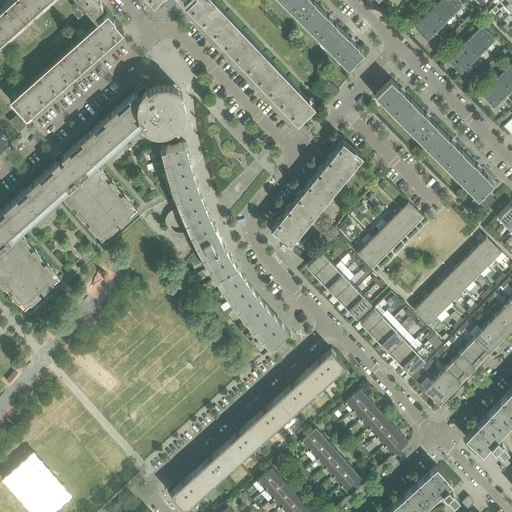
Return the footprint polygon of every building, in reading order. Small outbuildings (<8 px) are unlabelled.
[(0,41),(1,40),(46,0),(9,0),(0,8),(0,41)] [(93,12),(102,4),(103,4),(100,0),(76,0),(72,5),(78,11),(82,7),(85,8),(87,6),(93,12)] [(150,0),(153,3),(152,4),(153,4),(157,0),(160,0),(169,8),(177,0),(150,0)] [(315,105),(215,0),(183,0),(182,2),(186,6),(186,5),(297,121),(296,122),(315,105)] [(319,7),(312,0),(282,0),(304,22),(319,7)] [(453,14),(440,0),(431,8),(444,21),(452,13),(452,14),(453,14)] [(461,4),(457,0),(439,0),(440,0),(453,14),(454,13),(453,12),(461,4)] [(341,28),(333,20),(319,7),(304,22),(326,44),(341,28)] [(444,21),(431,8),(423,17),(437,30),(437,29),(444,21)] [(27,117),(98,54),(123,31),(114,21),(114,20),(113,19),(113,18),(108,12),(99,19),(10,98),(27,117)] [(437,30),(423,17),(414,25),(427,38),(435,30),(436,31),(437,30)] [(482,25),(473,34),(487,47),(487,46),(495,38),(482,25)] [(363,51),(354,42),(341,28),(326,44),(348,66),(363,51)] [(487,47),(473,34),(465,42),(478,54),(485,47),(486,48),(487,47)] [(478,54),(465,42),(457,50),(470,64),(471,63),(470,62),(478,54)] [(470,64),(457,50),(448,59),(461,72),(468,64),(469,64),(470,64)] [(511,72),(507,67),(499,75),(511,88),(511,87),(511,72)] [(511,88),(499,75),(490,84),(503,97),(504,96),(503,96),(511,88)] [(473,84),(478,78),(476,76),(470,81),(473,84)] [(416,104),(404,92),(391,78),(375,93),(401,119),(416,104)] [(340,89),(329,80),(323,87),(334,96),(333,95),(339,89),(339,90),(340,89)] [(120,195),(116,190),(118,188),(110,179),(107,181),(103,177),(106,174),(98,165),(83,179),(81,177),(89,169),(141,123),(143,125),(145,127),(148,128),(151,130),(154,130),(157,131),(161,131),(164,130),(167,129),(170,128),(172,127),(175,125),(179,120),(181,115),(184,116),(185,110),(185,104),(184,100),(182,96),(179,92),(175,89),(170,87),(171,83),(168,83),(163,82),(159,82),(155,83),(151,85),(147,88),(145,85),(137,92),(135,90),(129,96),(131,98),(118,110),(116,107),(110,113),(104,118),(106,121),(95,130),(93,128),(81,139),(83,141),(70,152),(68,150),(63,154),(61,151),(54,157),(57,160),(52,165),(54,167),(41,178),(39,176),(32,182),(26,187),(28,190),(18,199),(16,196),(4,207),(6,210),(0,214),(0,276),(0,277),(0,276),(0,280),(6,288),(8,286),(13,290),(10,292),(18,302),(21,300),(26,305),(30,302),(31,303),(40,294),(37,290),(40,288),(43,292),(52,284),(51,282),(56,278),(51,273),(53,271),(45,262),(43,264),(38,259),(41,257),(33,248),(30,250),(26,245),(28,243),(20,234),(6,247),(4,245),(12,238),(11,238),(68,188),(76,181),(78,183),(63,196),(71,205),(73,203),(77,208),(75,210),(83,219),(86,217),(90,222),(87,224),(95,233),(98,231),(103,236),(107,232),(108,234),(117,226),(114,222),(117,219),(120,223),(129,215),(128,214),(133,210),(128,204),(130,202),(122,193),(120,195)] [(503,97),(490,84),(481,92),(494,105),(502,97),(503,98),(503,97)] [(442,130),(430,117),(416,104),(401,119),(427,145),(442,130)] [(25,125),(22,121),(17,115),(10,121),(18,131),(19,130),(18,129),(24,124),(25,125)] [(511,115),(503,125),(511,133),(511,115)] [(468,156),(455,143),(442,130),(427,145),(452,171),(468,156)] [(290,242),(362,154),(357,149),(356,149),(355,148),(354,148),(342,139),(342,140),(341,141),(311,178),(291,203),(287,208),(277,220),(271,226),(271,225),(270,226),(282,236),(279,239),(284,243),(282,245),(288,250),(293,244),(290,242)] [(265,303),(257,293),(250,284),(243,274),(237,264),(231,254),(228,250),(221,237),(213,220),(208,209),(199,188),(195,176),(192,166),(189,154),(185,141),(165,145),(170,163),(175,182),(171,184),(176,196),(180,206),(178,206),(175,207),(171,209),(169,211),(167,214),(165,217),(164,220),(165,224),(165,227),(167,230),(169,233),(172,235),(175,236),(179,237),(182,237),(186,236),(188,235),(190,233),(191,234),(197,248),(205,262),(214,276),(223,290),(234,304),(224,311),(227,314),(236,307),(245,319),(254,331),(264,341),(270,347),(288,329),(281,321),(273,312),(265,303)] [(493,181),(481,169),(468,156),(452,171),(471,190),(478,196),(483,191),(493,181)] [(478,196),(471,190),(471,191),(469,193),(478,202),(485,195),(483,193),(484,192),(483,191),(478,196)] [(484,209),(495,198),(494,199),(488,193),(489,192),(485,195),(478,202),(478,203),(484,209)] [(423,215),(408,200),(401,208),(415,222),(423,215)] [(504,222),(511,214),(511,200),(497,215),(504,222)] [(415,222),(401,208),(393,215),(408,230),(415,222)] [(408,230),(393,215),(386,222),(401,237),(408,230)] [(401,237),(386,222),(379,229),(394,244),(401,237)] [(394,244),(379,229),(372,236),(387,251),(394,244)] [(501,250),(486,235),(479,243),(493,258),(501,250)] [(387,251),(372,236),(364,244),(379,258),(387,251)] [(303,249),(308,243),(304,240),(299,246),(303,249)] [(493,258),(479,243),(471,250),(486,265),(493,258)] [(379,258),(364,244),(357,251),(372,266),(379,258)] [(302,251),(296,246),(292,250),(298,255),(302,251)] [(313,271),(328,257),(321,249),(306,263),(313,271)] [(486,265),(471,250),(464,257),(479,272),(486,265)] [(320,279),(336,264),(328,257),(313,271),(320,279)] [(479,272),(464,257),(457,264),(472,279),(479,272)] [(327,286),(343,272),(336,264),(320,279),(327,286)] [(472,279),(457,264),(450,271),(465,286),(472,279)] [(465,286),(450,271),(442,279),(457,293),(465,286)] [(334,293),(350,279),(343,272),(327,286),(334,293)] [(341,301),(357,286),(350,279),(334,293),(341,301)] [(457,293),(442,279),(435,286),(450,301),(457,293)] [(348,308),(364,294),(357,286),(341,301),(348,308)] [(450,301),(435,286),(428,293),(443,308),(450,301)] [(443,308),(428,293),(421,300),(436,315),(443,308)] [(356,316),(371,302),(364,294),(348,308),(356,316)] [(511,301),(509,298),(502,306),(511,315),(511,301)] [(436,315),(421,300),(413,308),(428,323),(436,315)] [(367,328),(382,313),(375,305),(359,320),(367,328)] [(511,325),(511,315),(502,306),(495,313),(510,328),(511,325)] [(374,335),(389,320),(382,313),(367,328),(374,335)] [(510,328),(495,313),(488,321),(503,335),(510,328)] [(381,342),(396,328),(389,320),(374,335),(381,342)] [(503,335),(488,321),(480,328),(496,342),(503,335)] [(388,350),(403,335),(396,328),(381,342),(388,350)] [(496,342),(480,328),(473,335),(489,350),(496,342)] [(395,357),(410,343),(403,335),(388,350),(395,357)] [(489,350),(473,335),(466,343),(482,357),(489,350)] [(402,364),(417,350),(410,343),(395,357),(402,364)] [(482,357),(466,343),(459,350),(475,365),(482,357)] [(320,387),(345,364),(336,354),(336,353),(331,347),(320,357),(321,358),(318,360),(317,360),(305,371),(320,387)] [(409,372),(425,358),(417,350),(402,364),(409,372)] [(475,365),(459,350),(452,358),(468,372),(475,365)] [(468,372),(452,358),(445,365),(461,379),(468,372)] [(461,379),(445,365),(438,372),(453,387),(461,379)] [(17,373),(13,370),(6,379),(9,382),(17,373)] [(292,411),(320,387),(305,371),(293,381),(295,383),(292,386),(290,384),(277,395),(292,411)] [(453,387),(438,372),(431,380),(446,394),(453,387)] [(446,394),(431,380),(424,388),(439,402),(446,394)] [(353,408),(368,395),(359,386),(346,398),(344,400),(345,401),(346,400),(353,408)] [(497,436),(511,419),(511,386),(465,436),(480,450),(482,451),(490,443),(494,448),(496,446),(503,454),(508,449),(497,436)] [(265,436),(292,411),(277,395),(266,406),(268,408),(264,410),(263,408),(251,419),(265,436)] [(360,418),(375,404),(368,395),(353,408),(352,409),(353,410),(354,409),(361,416),(360,417),(360,418)] [(368,427),(383,413),(375,404),(360,418),(361,418),(362,417),(369,425),(368,426),(368,427)] [(376,435),(391,421),(383,413),(368,427),(369,427),(369,426),(376,434),(375,435),(376,435)] [(238,460),(265,436),(251,419),(239,430),(240,432),(237,435),(236,433),(223,444),(238,460)] [(384,444),(399,430),(391,421),(376,435),(376,436),(377,435),(385,443),(384,444)] [(308,448),(324,435),(321,431),(316,426),(302,438),(302,437),(300,439),(301,440),(302,440),(309,447),(308,448)] [(394,452),(407,440),(399,430),(384,444),(385,445),(385,444),(392,452),(391,453),(392,454),(394,452)] [(316,457),(332,443),(329,440),(324,435),(308,448),(309,449),(310,448),(317,456),(316,457)] [(324,466),(339,452),(336,449),(332,443),(316,457),(317,458),(318,457),(325,465),(324,466)] [(211,484),(238,460),(223,444),(211,455),(213,457),(210,459),(208,457),(196,468),(211,484)] [(332,475),(347,461),(339,452),(324,466),(325,467),(326,466),(333,474),(332,474),(332,475)] [(340,484),(355,470),(352,467),(347,461),(332,475),(333,475),(341,482),(340,483),(340,484)] [(459,497),(448,484),(452,481),(450,479),(436,464),(382,511),(417,511),(442,490),(453,502),(459,497)] [(265,488),(280,474),(272,465),(258,477),(256,479),(257,480),(258,479),(265,487),(264,488),(265,488)] [(185,507),(211,484),(196,468),(184,479),(185,480),(182,482),(181,482),(170,491),(185,507)] [(350,491),(364,479),(360,475),(355,470),(340,484),(341,484),(341,483),(348,491),(347,492),(348,493),(350,491)] [(272,497),(288,483),(285,480),(280,474),(265,488),(266,488),(273,495),(272,496),(272,497)] [(280,505),(296,492),(293,488),(288,483),(272,497),(273,497),(274,496),(281,504),(280,505)] [(290,511),(303,500),(296,492),(280,505),(281,506),(282,505),(288,511),(290,511)] [(465,509),(474,501),(467,494),(459,503),(465,509)] [(307,511),(311,509),(303,500),(290,511),(307,511)]
